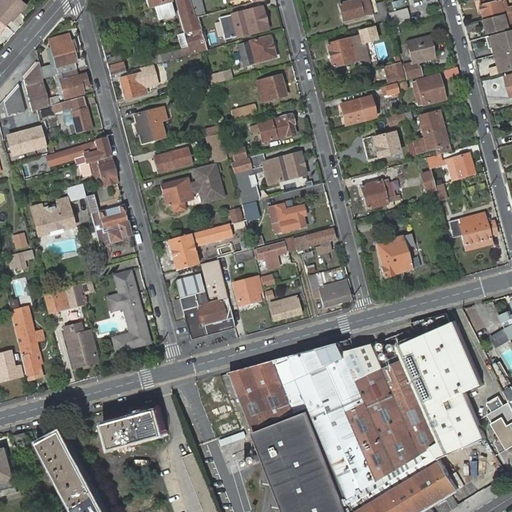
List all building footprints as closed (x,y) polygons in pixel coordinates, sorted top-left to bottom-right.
[(18,0),(0,0),(0,1),(0,23),(6,28),(11,22),(17,15),(19,16),(27,7),(18,0)] [(145,0),(148,9),(153,7),(157,21),(169,18),(168,14),(172,14),(167,0),(145,0)] [(188,0),(188,1),(194,19),(204,16),(201,9),(198,0),(188,0)] [(367,12),(371,11),(368,0),(360,0),(340,5),(344,22),(368,15),(367,12)] [(510,14),(511,13),(511,8),(508,10),(505,11),(503,3),(506,3),(505,0),(480,0),(486,20),(510,14)] [(188,1),(174,4),(179,22),(193,18),(188,1)] [(376,5),(379,15),(374,16),(376,23),(388,19),(384,3),(376,5)] [(262,9),(219,19),(224,41),(268,31),(262,9)] [(392,28),(410,23),(406,9),(388,14),(392,28)] [(511,13),(510,14),(486,20),(490,35),(511,28),(511,13)] [(17,15),(11,22),(13,24),(19,16),(17,15)] [(194,19),(179,23),(183,35),(199,30),(194,19)] [(487,38),(490,50),(495,48),(497,55),(511,51),(511,30),(493,36),(487,38)] [(62,73),(75,69),(74,63),(75,63),(72,53),(75,52),(74,47),(70,48),(67,35),(49,40),(57,68),(50,69),(49,64),(40,67),(43,79),(54,75),(62,73)] [(251,42),(241,45),(247,67),(257,64),(255,56),(256,55),(259,63),(279,58),(273,36),(253,42),(253,43),(251,44),(251,42)] [(358,57),(365,56),(367,53),(365,47),(363,45),(361,37),(327,45),(332,67),(358,62),(359,61),(358,57)] [(406,44),(412,66),(405,67),(408,80),(421,77),(418,64),(433,60),(427,39),(406,44)] [(200,46),(187,50),(189,57),(200,54),(206,52),(202,41),(199,42),(200,46)] [(162,64),(181,59),(179,52),(179,50),(160,55),(162,64)] [(179,52),(181,59),(189,57),(187,50),(179,52)] [(511,51),(497,55),(502,73),(511,69),(511,51)] [(160,55),(143,60),(146,68),(162,64),(160,55)] [(367,64),(365,56),(358,57),(359,61),(358,62),(359,66),(367,64)] [(40,67),(39,63),(24,80),(32,111),(50,106),(48,99),(43,79),(40,67)] [(123,63),(107,66),(110,77),(126,73),(123,63)] [(385,68),(389,84),(404,80),(400,65),(385,68)] [(62,73),(54,75),(60,95),(64,94),(65,99),(82,94),(80,86),(86,84),(84,75),(77,76),(75,69),(62,73)] [(459,76),(457,69),(444,72),(446,79),(459,76)] [(118,79),(123,101),(141,96),(139,90),(157,85),(153,70),(118,79)] [(231,80),(229,72),(212,76),(214,84),(231,80)] [(184,76),(188,90),(200,87),(197,73),(184,76)] [(259,89),(262,103),(286,97),(281,77),(257,83),(259,89)] [(413,85),(414,89),(418,88),(423,104),(418,105),(419,108),(444,101),(438,78),(413,85)] [(398,86),(399,92),(408,90),(406,84),(398,86)] [(18,86),(4,102),(6,112),(7,116),(24,112),(18,86)] [(385,89),(387,97),(398,94),(396,87),(385,89)] [(418,88),(414,89),(418,105),(423,104),(418,88)] [(58,96),(48,99),(50,106),(53,105),(60,103),(58,96)] [(83,97),(60,103),(53,105),(55,112),(71,108),(78,133),(91,129),(83,97)] [(369,99),(341,106),(346,126),(374,119),(369,99)] [(3,101),(0,104),(0,124),(9,122),(7,116),(6,112),(4,102),(3,101)] [(231,111),(234,120),(257,114),(254,106),(231,111)] [(134,116),(137,125),(139,134),(142,144),(164,138),(160,122),(166,120),(163,108),(134,116)] [(419,119),(424,136),(441,131),(436,114),(419,119)] [(441,131),(445,130),(440,114),(436,114),(441,131)] [(413,163),(419,161),(412,139),(406,115),(389,119),(391,127),(403,124),(413,163)] [(257,127),(262,144),(284,138),(285,139),(295,136),(293,127),(294,126),(292,116),(280,119),(280,121),(257,127)] [(45,143),(41,127),(9,136),(13,151),(45,143)] [(449,147),(445,130),(441,131),(445,148),(449,147)] [(438,157),(451,153),(449,147),(445,148),(441,131),(424,136),(425,140),(418,142),(421,154),(436,150),(438,157)] [(206,139),(203,140),(205,149),(210,147),(215,163),(227,160),(221,133),(206,137),(206,139)] [(373,139),(378,158),(400,153),(395,134),(373,139)] [(47,156),(46,154),(38,156),(41,168),(83,157),(85,164),(88,163),(110,157),(104,138),(93,141),(94,142),(47,156)] [(153,158),(157,173),(191,165),(186,149),(153,158)] [(232,152),(234,162),(245,159),(243,149),(232,152)] [(263,164),(269,185),(305,176),(300,154),(263,164)] [(460,180),(475,176),(469,156),(454,160),(460,180)] [(71,184),(72,187),(83,185),(102,180),(115,176),(112,163),(111,163),(110,157),(88,163),(89,170),(92,169),(94,176),(91,177),(91,178),(71,184)] [(231,164),(242,206),(255,203),(260,201),(249,159),(231,164)] [(212,164),(193,169),(201,198),(220,192),(217,181),(231,178),(227,162),(213,165),(212,164)] [(85,164),(80,166),(82,176),(90,174),(89,170),(88,163),(85,164)] [(24,180),(21,169),(12,172),(15,183),(24,180)] [(426,193),(436,191),(435,187),(432,174),(422,176),(426,193)] [(117,182),(115,176),(102,180),(103,186),(117,182)] [(436,187),(443,185),(440,176),(434,177),(436,187)] [(217,181),(220,192),(234,189),(231,178),(217,181)] [(161,186),(163,195),(166,195),(169,206),(172,205),(174,213),(185,210),(182,203),(193,200),(187,179),(161,186)] [(362,188),(367,209),(393,203),(387,181),(362,188)] [(72,187),(67,189),(70,201),(86,197),(83,185),(72,187)] [(436,191),(438,201),(439,204),(447,202),(443,185),(436,187),(435,187),(436,191)] [(42,206),(31,208),(39,236),(50,233),(49,230),(62,227),(63,229),(74,227),(69,209),(66,210),(64,200),(56,202),(57,206),(43,210),(42,206)] [(438,201),(424,204),(426,212),(440,209),(439,204),(438,201)] [(243,207),(245,215),(257,212),(255,204),(243,207)] [(121,238),(131,235),(128,222),(127,221),(124,213),(125,212),(123,205),(118,206),(118,207),(103,211),(102,210),(90,213),(99,246),(122,240),(121,238)] [(276,208),(283,233),(305,228),(303,218),(305,218),(302,207),(285,211),(283,206),(276,208)] [(243,220),(240,208),(228,211),(231,223),(243,220)] [(448,225),(452,240),(462,238),(465,249),(491,242),(490,238),(497,236),(493,222),(490,223),(489,220),(482,222),(481,220),(474,222),(473,219),(469,220),(470,224),(464,225),(464,227),(460,228),(458,222),(448,225)] [(218,227),(198,232),(199,233),(189,236),(189,237),(168,243),(175,266),(192,262),(190,255),(194,254),(190,240),(200,238),(200,240),(220,234),(218,227)] [(234,247),(236,253),(248,250),(243,231),(234,233),(237,246),(234,247)] [(306,238),(306,234),(293,238),(297,252),(309,250),(308,247),(315,245),(329,242),(335,240),(332,231),(306,238)] [(26,245),(23,234),(13,237),(16,248),(26,245)] [(253,248),(262,246),(260,239),(251,242),(253,248)] [(285,241),(288,251),(294,250),(291,239),(285,241)] [(377,245),(382,268),(385,279),(395,277),(395,275),(407,272),(399,239),(377,245)] [(254,251),(257,260),(265,258),(267,265),(276,263),(274,255),(284,253),(282,244),(254,251)] [(330,245),(316,249),(319,257),(332,253),(330,245)] [(11,255),(8,256),(11,269),(17,268),(18,270),(26,268),(24,260),(34,258),(32,250),(11,255)] [(190,341),(235,329),(235,327),(218,261),(202,266),(208,290),(215,288),(219,302),(201,307),(199,300),(197,301),(195,295),(204,291),(200,275),(175,281),(179,299),(190,341)] [(309,273),(317,271),(316,264),(307,266),(309,273)] [(130,271),(114,276),(118,291),(134,286),(130,271)] [(265,288),(277,284),(274,273),(261,277),(265,288)] [(319,289),(315,275),(308,276),(313,292),(319,290),(324,307),(350,300),(345,282),(319,289)] [(234,284),(240,307),(259,302),(257,294),(263,293),(260,278),(234,284)] [(90,282),(80,285),(82,294),(92,292),(90,282)] [(48,312),(84,302),(82,294),(80,285),(43,294),(48,312)] [(119,295),(107,299),(111,312),(123,309),(130,335),(112,339),(116,353),(150,344),(134,286),(118,291),(119,295)] [(215,288),(208,290),(204,291),(195,295),(197,301),(199,300),(201,307),(219,302),(215,288)] [(274,299),(272,291),(263,293),(265,301),(274,299)] [(270,304),(274,320),(301,313),(297,298),(270,304)] [(10,301),(12,309),(21,307),(19,299),(10,301)] [(17,314),(18,319),(31,316),(29,307),(16,310),(17,314)] [(11,311),(27,378),(40,374),(38,366),(43,364),(35,332),(31,316),(18,319),(17,314),(16,310),(11,311)] [(506,328),(511,324),(511,320),(511,319),(511,313),(510,310),(500,315),(506,328)] [(475,407),(467,393),(468,392),(471,391),(485,385),(457,321),(453,323),(430,333),(411,342),(421,363),(458,447),(485,436),(487,435),(475,407)] [(82,364),(88,363),(96,361),(89,332),(81,334),(79,325),(65,328),(75,366),(82,364)] [(43,331),(35,332),(38,343),(45,341),(43,331)] [(508,332),(493,339),(498,348),(511,341),(511,339),(508,332)] [(435,511),(434,508),(441,504),(439,501),(441,500),(444,498),(446,501),(453,497),(451,494),(452,493),(458,490),(438,456),(458,447),(421,363),(411,342),(402,345),(408,358),(406,359),(404,355),(388,362),(390,367),(387,368),(376,342),(348,351),(343,341),(231,371),(253,427),(272,418),(282,416),(310,409),(312,408),(313,410),(311,410),(312,415),(327,452),(344,494),(350,511),(435,511)] [(0,355),(0,382),(23,376),(20,365),(14,367),(11,353),(0,355)] [(496,371),(511,400),(511,386),(508,379),(510,378),(504,367),(496,371)] [(208,399),(216,423),(238,416),(230,392),(208,399)] [(511,447),(511,401),(506,405),(501,396),(490,403),(495,411),(490,414),(510,449),(511,447)] [(122,441),(164,430),(159,408),(139,414),(138,410),(128,412),(129,416),(107,422),(114,447),(124,444),(122,441)] [(350,511),(344,494),(327,452),(312,415),(311,410),(284,421),(304,471),(319,511),(350,511)] [(223,435),(241,428),(237,418),(219,425),(223,435)] [(263,482),(271,484),(304,471),(284,421),(255,432),(267,462),(263,482)] [(165,433),(164,430),(122,441),(124,444),(165,433)] [(103,511),(65,441),(68,440),(63,431),(41,442),(52,463),(48,464),(53,473),(56,471),(75,506),(72,508),(74,511),(103,511)] [(224,445),(248,437),(246,431),(222,439),(224,445)] [(16,436),(19,446),(28,443),(26,433),(16,436)] [(106,511),(68,440),(65,441),(103,511),(106,511)] [(0,450),(0,479),(13,476),(6,449),(0,450)] [(205,511),(222,511),(219,505),(197,451),(183,457),(205,511)] [(319,511),(304,471),(271,484),(275,485),(272,506),(285,508),(284,511),(319,511)]
